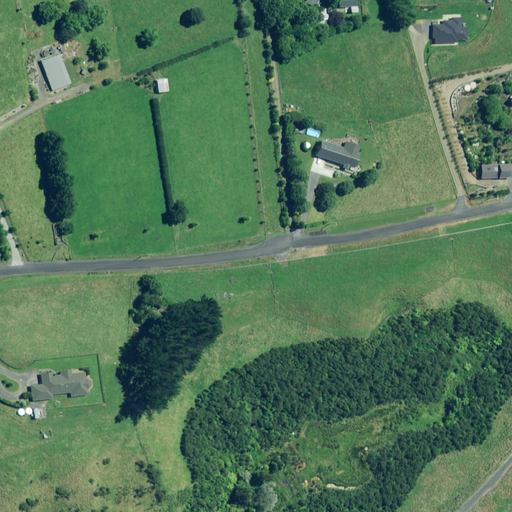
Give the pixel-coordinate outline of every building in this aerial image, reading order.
[(461,28),(460,18),(450,18),(451,21),(442,21),(442,25),(431,25),(432,38),(433,38),(434,44),(458,43),(458,41),(466,41),(466,28),(461,28)] [(59,54),(45,59),(40,61),(52,91),(70,84),(59,54)] [(166,91),(164,79),(155,80),(156,93),(166,91)] [(359,147),(344,142),(342,148),(319,141),(315,156),(342,165),(341,167),(347,169),(348,167),(352,168),(359,147)] [(311,148),(308,142),(303,144),(306,150),(311,148)] [(507,178),(507,165),(478,166),(478,179),(507,178)] [(70,374),(70,371),(58,372),(59,375),(51,376),(50,373),(39,374),(40,384),(30,385),(28,388),(30,401),(50,399),(50,395),(67,393),(68,397),(86,395),(84,373),(70,374)]
